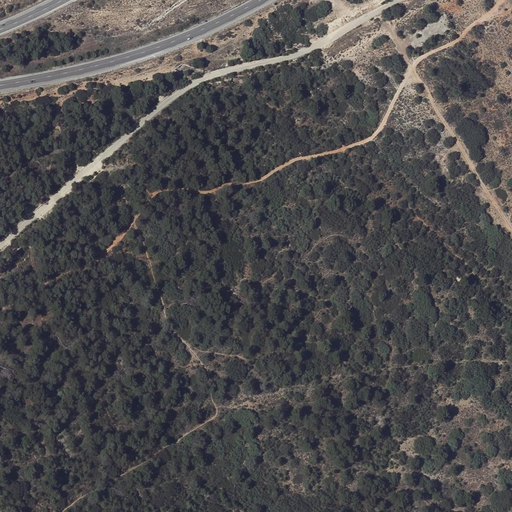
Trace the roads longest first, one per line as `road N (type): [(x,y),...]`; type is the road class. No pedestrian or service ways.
road 1 (track): [(511,6),(419,57),(366,141),(294,157),(262,177),(213,190),(156,190),(89,263),(0,304)]
road 2 (unclassified): [(398,0),(306,51),(185,88),(0,246)]
road 3 (trunk): [(0,85),(156,49),(262,0)]
road 4 (track): [(411,71),(511,229)]
